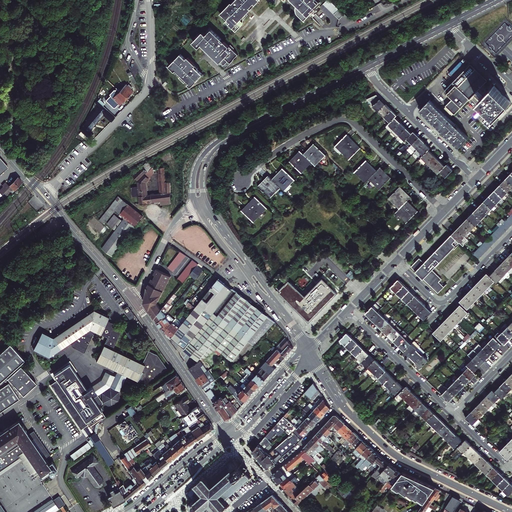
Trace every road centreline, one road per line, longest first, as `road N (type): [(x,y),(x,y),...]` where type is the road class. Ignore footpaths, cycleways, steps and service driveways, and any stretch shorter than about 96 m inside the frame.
road 1 (residential): [(241,179),(295,140),(348,119),(443,212)]
road 2 (residential): [(54,184),(146,92),(148,0)]
road 3 (tertiary): [(510,511),(397,456),(341,402)]
road 4 (residential): [(511,232),(444,301),(394,262)]
road 5 (residential): [(134,301),(224,430)]
road 6 (residential): [(366,66),(475,179)]
road 7 (tertiary): [(366,66),(227,138)]
road 8 (residential): [(347,310),(453,413)]
road 9 (tertiary): [(198,208),(287,320)]
road 10 (tertiary): [(287,320),(207,204)]
road 11 (tertiary): [(224,430),(121,511)]
